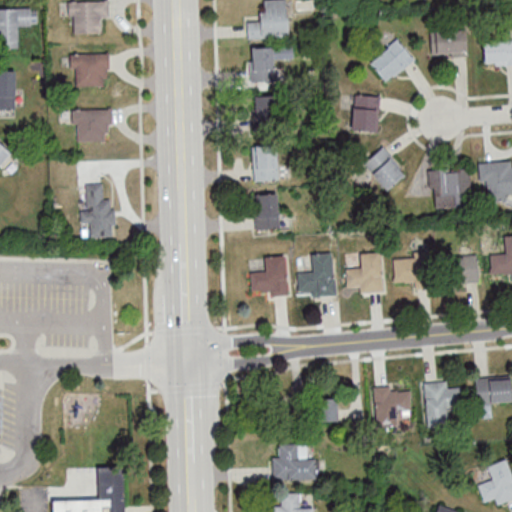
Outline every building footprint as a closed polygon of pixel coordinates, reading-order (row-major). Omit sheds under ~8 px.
[(108,19),(108,0),(70,0),(70,33),(99,33),(99,19),(108,19)] [(248,38),(288,36),(286,0),(263,0),(264,11),(259,11),(259,21),(247,22),(248,38)] [(37,8),(0,7),(0,47),(17,48),(17,27),(37,27),(37,8)] [(467,28),(430,28),(430,56),(467,56),(467,28)] [(511,40),(483,40),(483,64),(511,63),(511,40)] [(414,60),(397,41),(370,64),(387,83),(414,60)] [(250,47),(250,82),(276,81),(275,59),(293,58),(293,46),(250,47)] [(109,53),(72,53),(72,85),(109,85),(109,53)] [(15,69),(0,69),(0,108),(15,109),(15,69)] [(352,131),(378,132),(379,96),(353,95),(352,131)] [(255,128),(277,128),(277,96),(255,96),(255,128)] [(112,108),(74,108),(74,142),(106,142),(106,132),(112,132),(112,108)] [(0,164),(11,153),(0,142),(0,164)] [(253,180),(277,180),(277,145),(253,145),(253,180)] [(363,165),(386,192),(407,174),(383,147),(363,165)] [(511,200),(511,160),(478,163),(480,183),(485,182),(486,202),(511,200)] [(431,208),(471,206),(469,169),(430,171),(431,208)] [(86,183),(87,210),(81,210),(81,223),(90,223),(90,236),(114,236),(113,199),(103,199),(103,183),(86,183)] [(255,194),(255,228),(279,228),(279,194),(255,194)] [(511,278),(511,251),(492,252),(493,279),(511,278)] [(381,252),(359,253),(360,268),(347,268),(348,292),(383,291),(381,252)] [(311,297),(335,295),(333,253),(311,254),(312,272),(297,272),(298,291),(311,291),(311,297)] [(285,256),(264,257),(265,270),(250,270),(252,294),(287,292),(285,256)] [(442,256),(442,281),(478,281),(478,256),(442,256)] [(394,282),(427,282),(427,257),(394,257),(394,282)] [(511,401),(511,377),(476,379),(477,406),(511,404),(511,401)] [(427,427),(449,425),(448,408),(461,407),(460,388),(447,389),(447,382),(424,383),(427,427)] [(373,387),(375,417),(412,415),(411,391),(392,392),(392,386),(373,387)] [(318,421),(339,421),(339,398),(318,398),(318,421)] [(272,457),(272,480),(317,480),(317,458),(307,458),(307,443),(279,443),(279,457),(272,457)] [(497,504),(511,498),(511,473),(507,459),(486,466),(491,479),(478,483),(483,500),(494,496),(497,504)] [(53,500),(52,511),(124,511),(124,467),(97,468),(97,499),(53,500)] [(274,505),(274,511),(313,511),(314,508),(301,508),(301,493),(282,493),(282,505),(274,505)]
